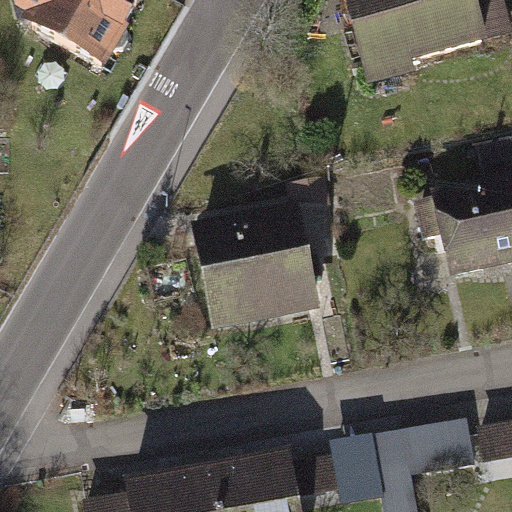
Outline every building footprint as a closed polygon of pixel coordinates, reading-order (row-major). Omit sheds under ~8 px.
[(141,0),(6,0),(11,14),(99,68),(141,0)] [(341,0),(366,91),(410,79),(406,68),(483,47),(482,43),(470,0),(341,0)] [(470,0),(482,43),(511,35),(511,32),(503,0),(470,0)] [(511,137),(475,146),(483,183),(511,177),(511,137)] [(511,177),(483,183),(431,194),(449,280),(511,266),(511,177)] [(293,209),(190,230),(211,335),(315,314),(293,209)] [(466,422),(401,433),(409,477),(474,466),(466,422)] [(511,466),(511,426),(475,433),(482,472),(511,466)] [(369,439),(378,489),(411,483),(409,477),(401,433),(369,439)] [(288,453),(204,468),(212,511),(299,511),(297,500),(291,466),(288,453)] [(336,458),(291,466),(297,500),(343,492),(336,458)] [(212,511),(204,468),(120,484),(122,495),(124,511),(212,511)] [(378,489),(382,511),(416,511),(411,483),(378,489)] [(124,511),(122,495),(81,502),(82,511),(124,511)]
